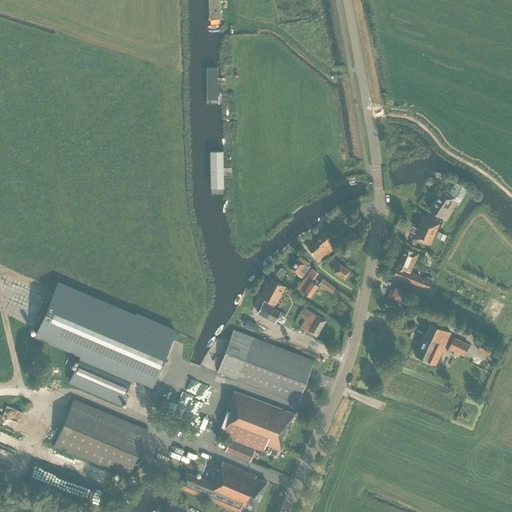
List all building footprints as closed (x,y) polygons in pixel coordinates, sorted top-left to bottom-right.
[(220,0),(209,0),(210,24),(221,24),(220,0)] [(219,70),(208,71),(208,106),(219,105),(219,70)] [(219,159),(208,160),(211,195),(222,194),(219,159)] [(442,191),(435,201),(452,211),(457,203),(458,204),(467,190),(455,183),(449,193),(453,195),(452,197),(442,191)] [(445,221),(452,211),(435,201),(429,210),(445,221)] [(409,231),(414,234),(412,240),(416,242),(429,247),(433,236),(439,223),(422,215),(417,229),(412,226),(409,231)] [(326,253),(327,254),(337,246),(325,231),(315,239),(316,241),(308,248),(318,260),(326,253)] [(435,237),(444,241),(446,236),(438,231),(435,237)] [(405,248),(393,276),(427,290),(431,281),(410,273),(418,254),(405,248)] [(290,269),(302,278),(309,267),(306,265),(308,263),(304,260),(302,262),(297,259),(290,269)] [(334,273),(344,279),(350,271),(339,264),(334,273)] [(311,268),(305,277),(297,288),(310,297),(318,286),(312,282),(318,273),(311,268)] [(283,275),(278,272),(274,278),(279,281),(283,275)] [(280,312),(273,308),(285,286),(268,278),(259,295),(267,299),(265,304),(263,302),(257,313),(275,322),(280,312)] [(331,294),(335,288),(323,279),(319,285),(331,294)] [(120,404),(132,376),(152,384),(173,333),(56,284),(35,335),(81,354),(69,382),(120,404)] [(408,291),(396,286),(390,298),(403,304),(408,291)] [(305,308),(300,317),(305,320),(300,327),(307,331),(316,336),(325,320),(317,315),(305,308)] [(430,323),(415,355),(435,365),(450,333),(430,323)] [(217,372),(298,403),(313,361),(233,331),(217,372)] [(454,337),(448,349),(463,356),(469,345),(454,337)] [(488,356),(488,355),(489,353),(496,356),(499,351),(492,348),(492,347),(490,346),(481,341),(477,351),(488,356)] [(294,414),(234,391),(218,434),(265,452),(267,446),(280,451),(294,414)] [(54,445),(128,477),(147,430),(73,399),(54,445)] [(225,451),(249,461),(254,450),(229,440),(225,451)] [(240,511),(243,506),(255,510),(267,482),(255,478),(256,476),(222,462),(219,470),(217,470),(211,483),(186,472),(179,488),(237,511),(240,511)] [(185,509),(186,507),(170,500),(165,511),(186,511),(187,510),(185,509)]
